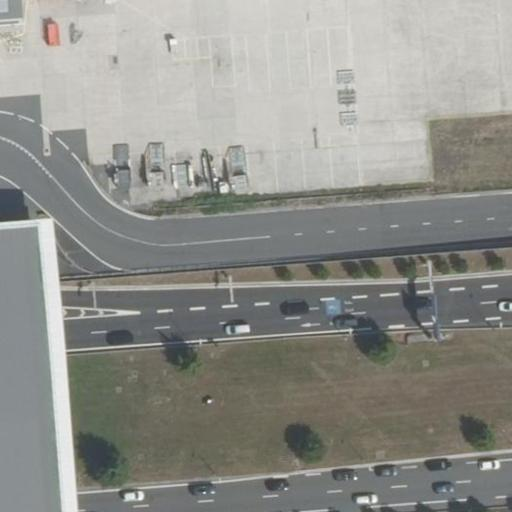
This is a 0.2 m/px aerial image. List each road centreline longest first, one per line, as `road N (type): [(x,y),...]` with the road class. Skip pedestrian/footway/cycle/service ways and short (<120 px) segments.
road 1 (secondary): [(511,302),(0,339)]
road 2 (secondary): [(87,511),(511,476)]
